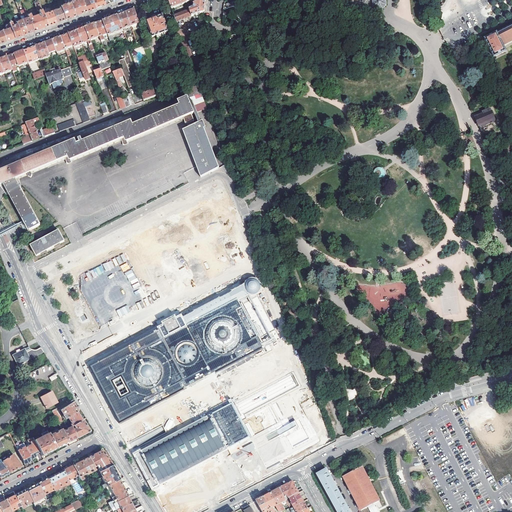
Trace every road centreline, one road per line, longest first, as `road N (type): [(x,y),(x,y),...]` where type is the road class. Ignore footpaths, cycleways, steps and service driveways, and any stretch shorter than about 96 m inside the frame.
road 1 (tertiary): [(0,224),(107,434)]
road 2 (tertiary): [(511,376),(445,395),(300,469)]
road 3 (residential): [(0,51),(138,0)]
road 4 (residential): [(0,489),(107,434)]
